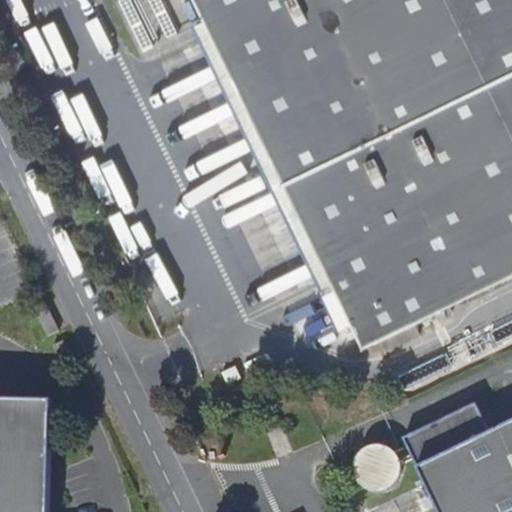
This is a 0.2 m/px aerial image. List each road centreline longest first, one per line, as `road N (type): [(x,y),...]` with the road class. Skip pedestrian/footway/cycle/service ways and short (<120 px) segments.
road 1 (unknown): [(50,0),(218,337),(249,361),(292,375),(352,369),(511,298)]
road 2 (unclassified): [(0,145),(179,511)]
road 3 (unknown): [(173,499),(268,483),(301,489),(312,511)]
